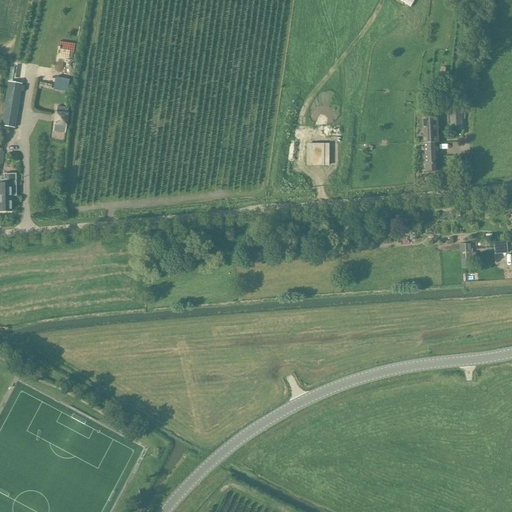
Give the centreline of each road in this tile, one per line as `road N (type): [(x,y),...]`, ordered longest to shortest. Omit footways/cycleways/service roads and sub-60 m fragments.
road 1 (unclassified): [(0,234),(511,187)]
road 2 (unclassified): [(165,511),(233,444),(302,402),(405,367),(511,353)]
